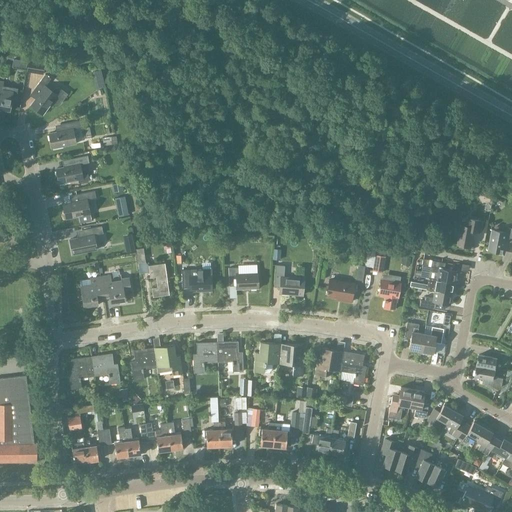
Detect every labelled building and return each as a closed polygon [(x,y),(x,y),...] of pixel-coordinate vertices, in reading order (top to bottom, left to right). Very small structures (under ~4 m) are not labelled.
[(11,70),(24,72),(26,62),(12,60),(11,70)] [(28,62),(26,72),(42,74),(44,64),(28,62)] [(50,91),(45,86),(50,79),(45,74),(32,91),(38,95),(30,105),(30,106),(42,115),(43,114),(42,114),(50,104),(52,105),(59,104),(67,94),(57,87),(52,88),(50,91)] [(16,89),(2,87),(3,83),(0,82),(0,109),(9,111),(11,99),(14,100),(16,89)] [(62,131),(56,132),(48,133),(51,149),(75,144),(72,129),(81,127),(80,120),(60,124),(62,131)] [(84,128),(85,131),(82,132),(83,139),(91,137),(89,127),(84,128)] [(84,169),(80,170),(79,165),(89,163),(87,155),(67,159),(69,166),(55,169),(58,184),(77,180),(78,182),(80,184),(87,182),(88,180),(87,171),(84,169)] [(65,219),(89,214),(86,200),(96,198),(94,191),(74,195),(76,202),(62,204),(65,219)] [(483,219),(482,221),(468,218),(467,226),(461,225),(457,245),(471,247),(474,231),(480,232),(480,231),(486,232),(488,220),(483,219)] [(72,255),(96,250),(93,235),(103,233),(101,226),(81,230),(83,237),(69,239),(72,255)] [(511,228),(507,227),(506,232),(492,230),(491,236),(492,236),(490,251),(503,253),(505,240),(511,241),(511,228)] [(124,251),(133,250),(131,234),(122,235),(124,251)] [(138,263),(145,262),(143,248),(136,249),(138,263)] [(382,272),(385,256),(375,255),(372,270),(382,272)] [(428,278),(453,283),(455,271),(441,268),(442,262),(431,260),(429,271),(428,278)] [(164,263),(148,265),(150,278),(155,277),(157,287),(151,288),(153,297),(169,294),(164,263)] [(283,277),(284,271),(284,265),(275,265),(275,270),(274,287),(280,287),(279,293),(302,295),(303,278),(283,277)] [(362,281),(364,266),(357,265),(355,280),(362,281)] [(257,272),(256,272),(256,266),(228,267),(229,285),(236,285),(236,289),(258,288),(257,272)] [(181,269),(182,287),(189,287),(189,291),(211,290),(210,269),(201,269),(196,269),(196,275),(191,275),(191,269),(181,269)] [(128,277),(121,278),(120,274),(121,282),(111,283),(110,275),(100,276),(103,299),(104,299),(102,291),(109,290),(111,303),(124,301),(122,288),(130,287),(128,277)] [(103,299),(100,276),(90,278),(91,286),(81,287),(80,279),(79,280),(83,307),(97,305),(95,292),(102,291),(103,299)] [(451,294),(453,283),(428,278),(427,284),(410,281),(409,286),(434,291),(434,290),(451,294)] [(342,298),(341,300),(350,302),(354,283),(329,279),(327,290),(326,289),(325,292),(326,292),(326,295),(342,298)] [(397,297),(400,283),(381,280),(378,294),(386,295),(383,307),(394,309),(396,297),(397,297)] [(449,305),(451,294),(434,290),(434,291),(432,298),(424,296),(424,300),(420,299),(419,306),(434,309),(435,303),(449,305)] [(420,351),(423,333),(417,332),(418,324),(407,322),(404,337),(410,338),(408,349),(420,351)] [(423,333),(420,351),(432,353),(434,342),(440,343),(443,329),(431,327),(430,335),(423,333)] [(216,342),(217,362),(231,361),(231,364),(232,364),(232,371),(243,371),(242,352),(238,352),(237,341),(216,342)] [(278,363),(280,343),(259,341),(258,352),(254,352),(253,371),(268,372),(272,367),(272,363),(278,363)] [(204,363),(217,362),(216,342),(196,343),(196,354),(192,354),(193,373),(203,372),(203,366),(204,366),(204,363)] [(280,343),(278,363),(292,364),(292,367),(293,367),(292,374),(302,375),(304,356),(300,356),(301,345),(280,343)] [(157,372),(172,370),(172,375),(182,373),(180,354),(176,355),(174,344),(153,347),(156,367),(157,372)] [(143,369),(156,367),(153,347),(133,350),(135,361),(131,362),(133,380),(143,379),(142,372),(143,372),(143,369)] [(340,371),(343,351),(322,348),(320,359),(316,358),(313,377),(323,378),(324,372),(325,372),(326,369),(340,371)] [(343,351),(340,371),(353,373),(353,376),(352,383),(363,385),(366,366),(361,365),(363,354),(343,351)] [(477,365),(495,369),(497,361),(506,362),(508,354),(494,351),(493,357),(479,354),(477,365)] [(91,356),(94,376),(107,374),(108,377),(109,383),(109,384),(119,382),(117,363),(113,364),(111,353),(91,356)] [(80,378),(94,376),(91,356),(70,359),(72,370),(68,370),(70,389),(81,388),(81,387),(80,387),(79,381),(80,381),(80,378)] [(494,377),(495,369),(477,365),(475,376),(489,379),(488,385),(501,387),(503,378),(494,377)] [(0,462),(20,462),(36,462),(36,444),(34,444),(26,375),(0,378),(0,462)] [(409,407),(412,389),(400,387),(398,398),(392,397),(388,417),(399,419),(402,405),(409,407)] [(122,401),(128,400),(127,388),(120,389),(122,401)] [(412,389),(409,407),(415,408),(414,416),(424,418),(426,414),(428,404),(422,402),(424,391),(412,389)] [(352,396),(340,394),(338,404),(350,406),(352,396)] [(305,401),(301,432),(308,433),(312,402),(305,401)] [(445,423),(453,407),(444,402),(439,412),(433,408),(426,421),(436,426),(439,420),(445,423)] [(73,407),(73,413),(93,411),(93,404),(73,407)] [(144,416),(141,404),(132,406),(134,417),(144,416)] [(457,438),(463,426),(458,423),(464,413),(453,407),(445,423),(451,426),(447,433),(457,438)] [(258,426),(259,409),(247,408),(245,425),(258,426)] [(297,429),(299,412),(291,411),(290,429),(297,429)] [(81,428),(80,422),(81,422),(80,416),(67,418),(69,430),(81,428)] [(181,419),(183,436),(191,435),(188,418),(181,419)] [(475,440),(484,425),(474,419),(469,429),(463,426),(457,438),(466,443),(469,437),(475,440)] [(172,421),(166,422),(168,435),(170,450),(182,448),(180,433),(174,434),(172,421)] [(206,446),(219,446),(218,421),(213,422),(213,429),(203,430),(204,437),(206,437),(206,446)] [(233,429),(225,429),(224,421),(218,421),(219,446),(231,445),(231,436),(233,436),(233,429)] [(349,421),(346,436),(353,438),(356,422),(349,421)] [(145,423),(147,441),(153,440),(151,422),(145,423)] [(155,430),(158,451),(170,450),(168,435),(166,422),(159,423),(160,429),(155,430)] [(272,446),(274,423),(268,422),(267,429),(259,428),(259,435),(261,435),(260,445),(272,446)] [(141,442),(147,441),(145,423),(139,424),(141,442)] [(281,423),(275,423),(274,423),(272,446),(285,447),(286,438),(288,438),(288,431),(280,430),(281,423)] [(493,443),(488,440),(493,430),(484,425),(475,440),(481,443),(477,450),(486,455),(493,443)] [(116,457),(128,455),(126,441),(124,428),(124,426),(117,427),(119,442),(114,443),(116,457)] [(126,441),(128,455),(140,454),(138,439),(132,440),(130,427),(124,428),(126,441)] [(318,435),(315,450),(328,453),(331,437),(332,429),(326,428),(325,436),(318,435)] [(99,445),(105,445),(103,429),(97,430),(98,440),(99,445)] [(332,429),(328,453),(341,455),(344,440),(336,439),(338,430),(332,429)] [(505,457),(511,444),(511,441),(504,436),(499,446),(493,443),(486,455),(496,460),(499,454),(505,457)] [(83,441),(82,441),(81,437),(76,438),(76,442),(70,443),(71,449),(72,449),(73,456),(71,456),(72,466),(81,464),(81,462),(86,462),(84,447),(83,441)] [(394,469),(399,451),(393,449),(396,442),(384,439),(380,452),(386,454),(382,465),(394,469)] [(96,445),(89,446),(88,440),(83,441),(84,447),(86,462),(98,460),(96,445)] [(511,444),(505,457),(501,463),(511,469),(511,444)] [(399,451),(394,469),(405,473),(407,466),(412,468),(415,462),(420,449),(407,445),(405,453),(399,451)] [(426,481),(433,464),(428,462),(431,454),(420,449),(415,462),(420,465),(415,476),(426,481)] [(433,464),(426,481),(437,486),(442,474),(447,477),(453,464),(448,461),(444,469),(433,464)] [(497,506),(502,493),(492,488),(489,494),(475,488),(475,489),(467,486),(460,503),(470,507),(471,506),(484,511),(485,511),(489,503),(497,506)] [(285,511),(287,505),(275,503),(274,511),(285,511)]
